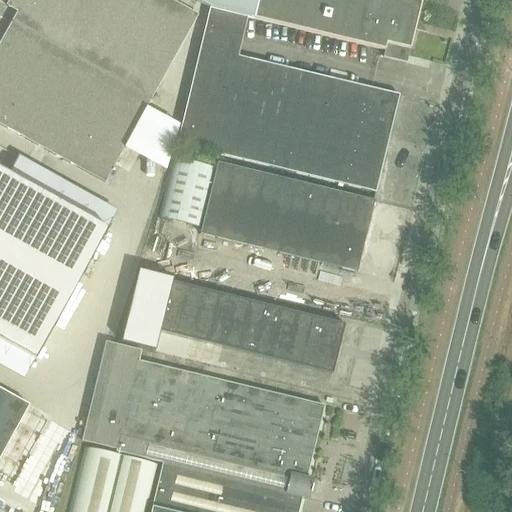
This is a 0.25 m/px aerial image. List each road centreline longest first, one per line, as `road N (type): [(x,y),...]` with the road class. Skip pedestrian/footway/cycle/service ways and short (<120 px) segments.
road 1 (unclassified): [(355,511),(478,0)]
road 2 (secondary): [(422,511),(511,156)]
